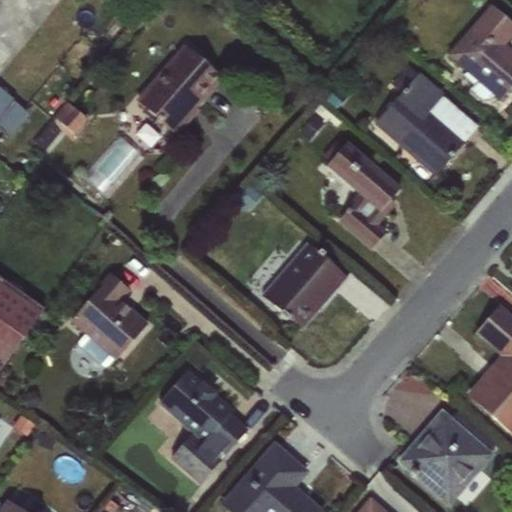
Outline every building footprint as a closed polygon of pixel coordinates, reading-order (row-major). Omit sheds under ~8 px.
[(511,38),(511,24),(490,6),(446,57),(499,103),(511,88),(511,51),(506,46),(511,38)] [(222,79),(184,47),(135,102),(177,137),(199,112),(196,109),(222,79)] [(401,95),(419,74),(407,65),(390,86),(401,95)] [(444,95),(419,74),(401,95),(374,126),(434,178),(464,144),(429,113),(444,95)] [(339,88),(325,101),(336,111),(349,98),(339,88)] [(16,102),(0,89),(0,122),(15,103),(16,102)] [(15,103),(0,122),(0,130),(9,138),(28,114),(15,103)] [(67,103),(54,119),(74,136),(87,121),(67,103)] [(313,115),(297,133),(308,142),(324,125),(313,115)] [(122,134),(86,174),(108,194),(145,154),(122,134)] [(400,189),(346,143),(326,168),(358,196),(338,222),(371,251),(386,232),(380,227),(396,206),(390,201),(400,189)] [(251,185),(238,200),(250,211),(263,196),(251,185)] [(306,245),(260,297),(300,333),(347,280),(306,245)] [(131,292),(111,275),(70,322),(115,362),(147,325),(122,302),(131,292)] [(0,367),(2,369),(44,309),(0,278),(0,367)] [(511,317),(499,307),(473,336),(499,357),(465,397),(511,437),(511,317)] [(232,411),(187,372),(158,405),(191,434),(168,461),(197,486),(245,431),(229,415),(232,411)] [(441,411),(396,463),(449,509),(494,456),(489,452),(451,420),(441,411)] [(495,445),(457,413),(451,420),(489,452),(495,445)] [(309,473),(274,443),(219,505),(226,511),(320,511),(322,511),(296,488),(309,473)] [(384,511),(369,498),(356,511),(384,511)] [(23,511),(7,501),(0,511),(23,511)]
